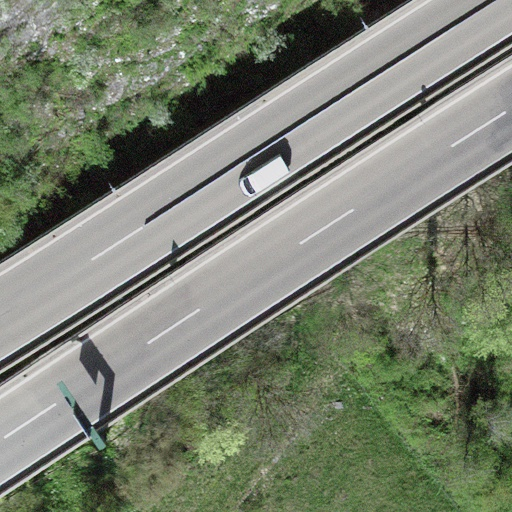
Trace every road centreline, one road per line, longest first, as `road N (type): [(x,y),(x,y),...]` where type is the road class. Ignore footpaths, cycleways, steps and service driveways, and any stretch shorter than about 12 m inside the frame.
road 1 (motorway): [(0,440),(511,108)]
road 2 (motorway): [(498,0),(0,317)]
